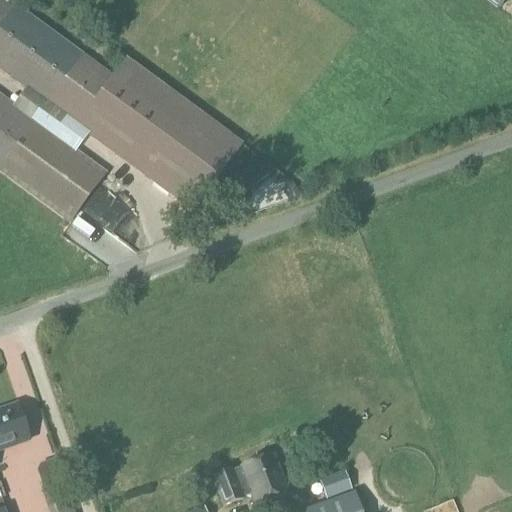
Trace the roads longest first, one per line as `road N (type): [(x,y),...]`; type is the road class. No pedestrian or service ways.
road 1 (unclassified): [(18,319),(511,139)]
road 2 (unclassified): [(88,511),(18,319)]
